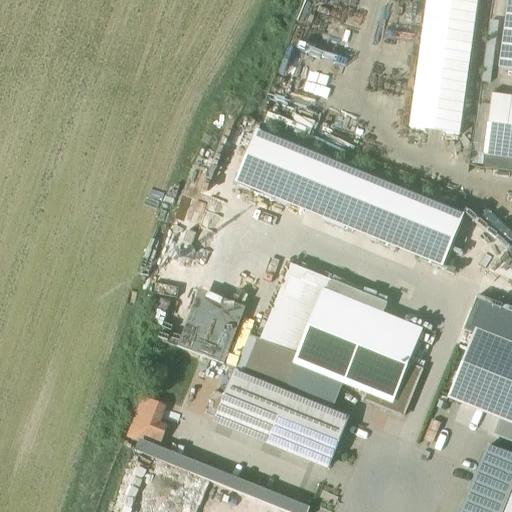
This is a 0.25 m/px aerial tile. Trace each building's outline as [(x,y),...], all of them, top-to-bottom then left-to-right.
[(479,0),(427,0),(408,137),(460,145),(479,0)] [(511,0),(504,0),(495,69),(511,71),(511,0)] [(511,99),(492,96),(483,157),(511,160),(511,99)] [(259,137),(240,185),(441,266),(461,219),(259,137)] [(287,267),(244,375),(286,390),(297,367),(390,404),(422,331),(326,294),(330,284),(287,267)] [(219,366),(241,309),(194,291),(172,348),(219,366)] [(511,351),(475,337),(447,406),(511,432),(511,351)] [(345,419),(228,375),(208,429),(324,473),(345,419)] [(141,398),(126,434),(157,447),(166,426),(158,422),(164,408),(141,398)] [(505,511),(511,496),(511,461),(492,453),(466,511),(505,511)]
